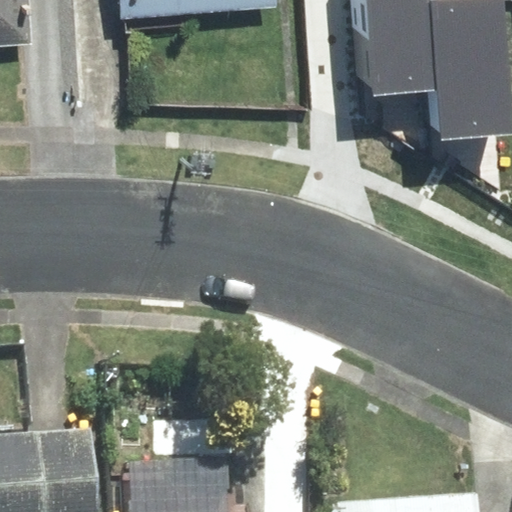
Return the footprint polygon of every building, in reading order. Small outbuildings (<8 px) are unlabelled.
[(0,0),(0,46),(31,44),(27,0),(0,0)] [(276,0),(122,0),(124,19),(277,6),(276,0)] [(355,0),(365,94),(439,87),(430,0),(355,0)] [(430,0),(439,87),(443,145),(511,139),(511,61),(507,0),(430,0)] [(0,511),(87,511),(81,438),(0,445),(0,511)] [(224,511),(225,467),(123,467),(123,511),(224,511)] [(461,511),(461,500),(307,509),(306,511),(461,511)]
